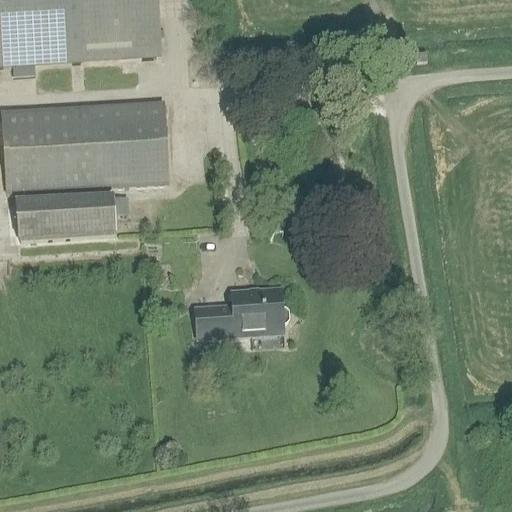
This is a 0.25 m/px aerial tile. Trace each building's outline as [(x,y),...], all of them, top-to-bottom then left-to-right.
[(0,0),(0,73),(160,64),(155,0),(0,0)] [(415,67),(425,67),(425,58),(414,58),(415,67)] [(166,191),(161,109),(0,119),(0,122),(5,201),(166,191)] [(17,248),(113,241),(111,204),(14,210),(17,248)] [(150,261),(167,259),(166,240),(149,241),(150,261)] [(194,316),(197,346),(251,342),(251,337),(281,335),(281,329),(284,329),(287,326),(286,317),(283,315),(280,315),(278,295),(230,299),(231,313),(194,316)]
